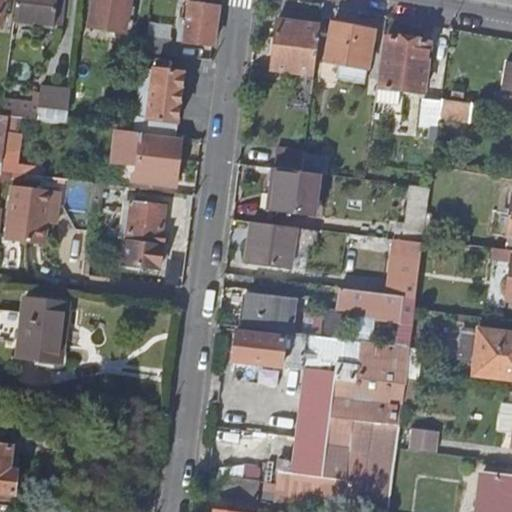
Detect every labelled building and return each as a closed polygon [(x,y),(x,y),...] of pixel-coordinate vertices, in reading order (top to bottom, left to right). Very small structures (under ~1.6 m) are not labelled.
[(17,0),(15,18),(57,24),(59,0),(17,0)] [(131,0),(96,0),(92,23),(127,30),(131,0)] [(216,40),(221,4),(194,0),(191,0),(187,36),(216,40)] [(315,71),(321,23),(279,18),(273,66),(315,71)] [(325,59),(367,67),(374,27),(332,19),(325,59)] [(146,46),(172,49),(174,37),(148,33),(146,46)] [(430,40),(387,35),(381,85),(424,90),(430,40)] [(511,62),(505,61),(502,91),(511,92),(511,62)] [(136,128),(178,133),(186,69),(154,65),(154,68),(144,66),(136,128)] [(5,94),(2,111),(10,112),(39,116),(40,105),(70,109),(73,90),(42,87),(40,100),(5,94)] [(443,96),(441,114),(473,118),(475,100),(443,96)] [(0,167),(2,168),(10,112),(2,111),(0,110),(0,167)] [(183,137),(142,132),(137,172),(178,177),(183,137)] [(280,166),(302,169),(304,150),(282,147),(280,166)] [(302,169),(311,170),(314,148),(304,147),(304,150),(302,169)] [(311,170),(319,171),(322,149),(314,148),(311,170)] [(311,170),(302,169),(280,166),(274,165),(269,207),(314,213),(319,171),(311,170)] [(61,204),(63,187),(14,182),(7,238),(48,242),(52,203),(61,204)] [(431,185),(412,183),(407,222),(426,225),(431,185)] [(134,198),(129,235),(140,236),(139,250),(160,252),(161,241),(165,241),(166,229),(163,229),(167,203),(134,198)] [(295,224),(251,219),(246,256),(290,262),(295,224)] [(405,239),(424,241),(424,236),(426,225),(407,222),(405,239)] [(140,236),(129,235),(126,262),(162,267),(165,241),(161,241),(160,252),(139,250),(140,236)] [(388,292),(404,294),(416,296),(424,241),(405,239),(395,237),(388,292)] [(388,292),(340,286),(337,305),(401,313),(404,294),(388,292)] [(17,357),(54,362),(58,326),(65,327),(67,300),(23,296),(17,357)] [(279,331),(291,333),(295,303),(244,297),(241,326),(279,331)] [(168,312),(132,307),(127,347),(162,352),(168,312)] [(474,370),(511,375),(511,330),(480,326),(474,370)] [(366,511),(387,511),(409,348),(291,333),(279,331),(279,335),(237,330),(233,360),(282,366),(335,373),(334,378),(323,459),(308,457),(306,471),(291,469),(292,458),(280,456),(274,497),(334,505),(335,501),(339,502),(339,505),(358,508),(363,478),(368,479),(363,511),(366,511)] [(323,459),(334,378),(305,374),(298,437),(295,437),(292,458),(291,469),(306,471),(308,457),(323,459)] [(511,401),(502,400),(498,428),(511,430),(511,437),(510,451),(511,450),(511,401)] [(412,426),(409,446),(435,449),(438,429),(412,426)] [(12,445),(0,443),(0,488),(14,490),(17,469),(9,468),(12,445)] [(216,492),(256,498),(258,478),(219,472),(216,492)] [(487,511),(494,511),(511,511),(511,474),(492,472),(487,511)]
